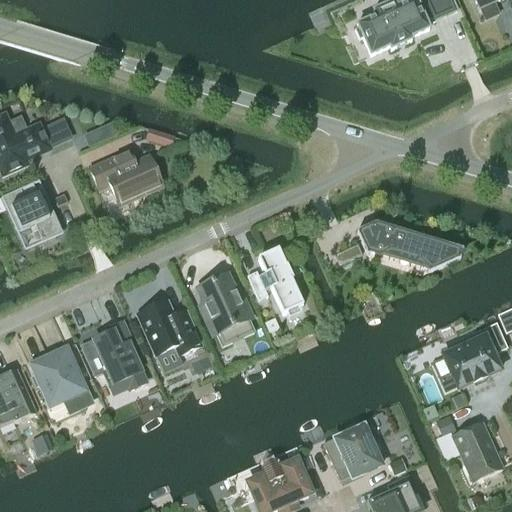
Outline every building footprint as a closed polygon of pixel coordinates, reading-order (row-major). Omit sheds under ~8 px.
[(357,31),(353,33),(358,43),(361,42),(369,60),(384,53),(388,51),(390,54),(411,44),(409,42),(428,33),(424,24),(427,23),(430,22),(432,25),(456,14),(449,0),(422,0),(415,3),(414,2),(395,10),(393,5),(372,15),(374,20),(355,29),(357,31)] [(503,1),(502,0),(472,0),(478,13),(503,1)] [(0,177),(1,180),(27,168),(24,163),(49,152),(38,128),(26,133),(20,120),(8,126),(4,117),(0,119),(0,177)] [(112,125),(100,130),(105,143),(117,138),(112,125)] [(122,157),(88,172),(98,195),(99,195),(112,227),(132,218),(126,206),(161,190),(148,160),(132,167),(127,154),(122,157)] [(33,191),(31,187),(3,200),(19,236),(16,237),(24,254),(55,240),(53,236),(60,233),(52,217),(46,220),(44,216),(47,215),(43,207),(47,205),(40,188),(33,191)] [(63,199),(54,203),(57,210),(66,206),(63,199)] [(462,254),(374,227),(356,236),(360,244),(366,258),(367,258),(366,256),(373,253),(373,254),(374,255),(374,256),(375,257),(376,258),(378,258),(379,258),(380,258),(381,258),(382,257),(383,256),(383,255),(384,254),(384,253),(384,252),(415,262),(429,274),(426,276),(427,277),(459,262),(459,261),(456,262),(459,254),(461,255),(462,254)] [(337,269),(361,258),(356,248),(333,259),(337,269)] [(246,279),(257,305),(259,304),(258,304),(267,300),(264,295),(270,293),(282,318),(302,309),(290,283),(291,283),(292,283),(286,268),(285,268),(285,269),(284,269),(277,254),(257,263),(264,278),(258,281),(255,276),(247,279),(246,279)] [(226,279),(214,285),(197,293),(204,309),(199,311),(211,339),(229,331),(230,334),(235,331),(234,329),(251,321),(239,293),(233,296),(226,279)] [(185,315),(172,320),(166,305),(136,318),(155,359),(173,351),(177,360),(201,349),(185,315)] [(511,334),(511,311),(496,319),(504,338),(511,334)] [(274,321),(263,326),(268,337),(278,332),(274,321)] [(105,339),(80,350),(93,380),(103,375),(109,390),(121,384),(126,395),(128,393),(145,386),(134,362),(137,361),(121,326),(109,332),(111,336),(105,339)] [(443,361),(456,391),(457,393),(459,393),(459,392),(471,387),(473,386),(483,381),(483,382),(484,381),(485,381),(485,380),(497,375),(499,374),(498,373),(491,359),(506,352),(495,328),(445,350),(448,357),(444,359),(443,359),(442,360),(442,362),(443,361)] [(66,351),(46,360),(28,368),(38,391),(48,413),(72,402),(77,412),(91,406),(66,351)] [(0,430),(12,425),(13,427),(35,417),(15,374),(0,380),(0,430)] [(451,440),(471,486),(501,473),(480,427),(451,440)] [(375,459),(378,456),(379,451),(377,447),(373,445),(369,445),(362,431),(335,443),(334,442),(322,448),(339,485),(350,480),(351,483),(380,470),(375,459)] [(46,437),(30,444),(37,459),(53,453),(46,437)] [(247,486),(247,487),(247,490),(252,503),(256,501),(261,511),(292,511),(293,511),(293,510),(293,506),(307,500),(299,482),(303,480),(298,467),(295,465),(294,464),(293,464),(293,465),(282,470),(277,466),(259,474),(259,480),(248,485),(247,485),(247,486)] [(416,511),(412,501),(416,500),(407,480),(386,489),(389,496),(365,507),(367,511),(416,511)]
